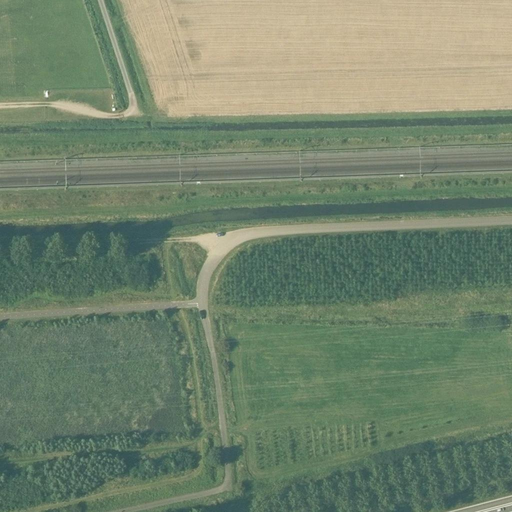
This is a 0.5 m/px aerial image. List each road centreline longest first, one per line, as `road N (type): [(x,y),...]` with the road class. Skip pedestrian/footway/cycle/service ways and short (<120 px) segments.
road 1 (unclassified): [(511,221),(256,233),(226,245),(211,261),(202,293),(227,480),(212,491),(121,511)]
road 2 (track): [(0,247),(165,240)]
road 3 (track): [(0,105),(149,114)]
road 4 (unclassified): [(136,114),(98,0)]
